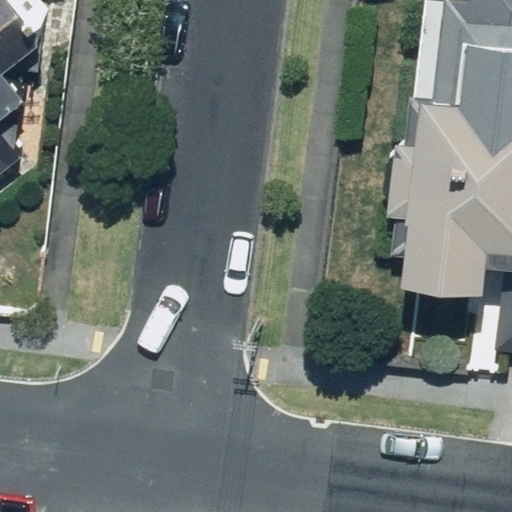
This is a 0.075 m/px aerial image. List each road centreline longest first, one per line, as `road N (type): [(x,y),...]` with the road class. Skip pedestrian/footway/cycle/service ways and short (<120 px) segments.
road 1 (residential): [(168,468),(228,0)]
road 2 (residential): [(168,468),(511,511)]
road 3 (residential): [(0,447),(168,468)]
